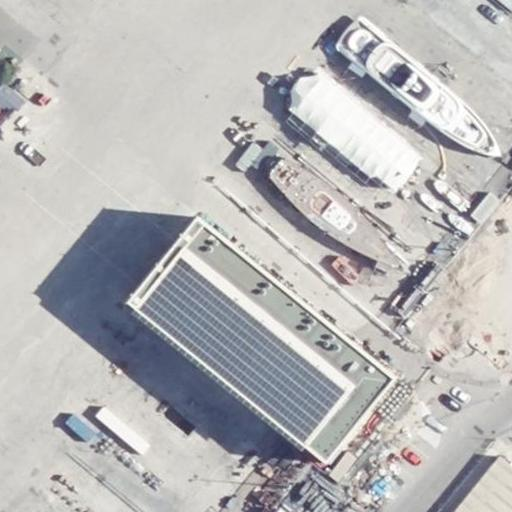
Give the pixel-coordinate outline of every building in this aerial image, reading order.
[(23,0),(67,29),(86,0),(23,0)] [(397,0),(511,90),(511,24),(481,0),(397,0)] [(302,128),(446,228),(469,196),(325,95),(302,128)] [(405,287),(425,263),(276,145),(256,169),(405,287)] [(511,212),(476,255),(465,246),(450,265),(510,316),(511,313),(511,212)] [(124,310),(323,467),(402,375),(196,213),(124,310)] [(231,449),(248,454),(262,432),(197,391),(220,398),(214,394),(170,382),(173,370),(148,363),(152,357),(127,342),(113,338),(109,351),(123,359),(121,366),(109,385),(123,389),(132,395),(136,380),(151,384),(147,397),(231,449)] [(188,511),(74,414),(53,439),(137,511),(188,511)] [(456,511),(511,511),(511,455),(507,452),(456,511)]
